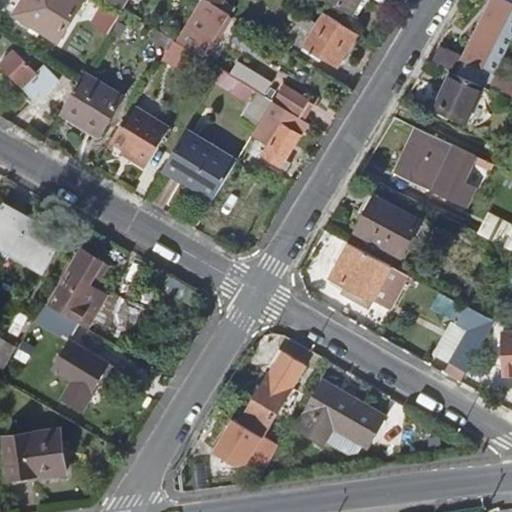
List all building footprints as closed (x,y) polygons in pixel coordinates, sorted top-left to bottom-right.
[(26,0),(17,16),(60,43),(87,0),(86,0),(26,0)] [(192,49),(202,56),(229,12),(218,5),(211,1),(209,0),(202,0),(178,40),(189,47),(192,49)] [(333,0),(352,13),(360,0),(333,0)] [(447,49),(439,64),(459,73),(487,86),(491,88),(497,76),(511,44),(511,0),(510,0),(496,0),(468,59),(447,49)] [(339,66),(359,33),(327,13),(308,46),(339,66)] [(178,40),(176,39),(165,56),(178,64),(189,47),(178,40)] [(4,62),(13,72),(41,103),(63,83),(48,67),(41,74),(17,50),(4,62)] [(230,60),(225,70),(247,84),(252,74),(230,60)] [(469,124),(487,86),(459,73),(441,111),(469,124)] [(124,97),(88,74),(87,76),(64,112),(102,134),(124,97)] [(511,82),(497,76),(491,88),(511,98),(511,82)] [(289,110),(302,117),(312,101),(285,85),(275,101),(289,110)] [(289,110),(275,101),(254,135),(272,146),(284,125),(281,124),(289,110)] [(115,139),(113,143),(136,156),(135,158),(149,166),(171,128),(135,106),(122,127),(115,139)] [(284,125),(272,146),(266,157),(283,167),(309,121),(302,117),(289,110),(281,124),(284,125)] [(190,177),(219,194),(242,156),(192,125),(167,167),(188,179),(190,177)] [(466,180),(477,157),(421,129),(397,175),(429,191),(430,189),(465,207),(476,185),(466,180)] [(482,156),(471,179),(482,184),(493,161),(482,156)] [(360,209),(368,213),(377,196),(370,192),(360,209)] [(420,219),(377,196),(368,213),(358,231),(401,254),(420,219)] [(0,242),(14,251),(11,256),(41,273),(61,240),(4,207),(0,214),(0,242)] [(490,223),(484,235),(506,247),(511,234),(490,223)] [(370,303),(393,263),(353,241),(331,281),(370,303)] [(0,249),(11,256),(14,251),(0,242),(0,249)] [(89,289),(104,263),(85,253),(59,296),(60,296),(54,306),(80,321),(91,327),(107,298),(96,293),(89,289)] [(111,268),(104,263),(89,289),(96,293),(111,268)] [(69,339),(80,321),(54,306),(47,302),(36,319),(69,339)] [(438,352),(453,361),(480,311),(465,303),(438,352)] [(453,361),(468,370),(497,321),(480,311),(453,361)] [(511,325),(503,327),(506,369),(511,368),(511,325)] [(87,405),(111,364),(71,340),(54,370),(75,382),(67,395),(87,405)] [(255,398),(239,421),(264,436),(268,439),(269,438),(312,374),(292,360),(263,403),(255,398)] [(322,446),(333,431),(365,451),(384,421),(325,384),(296,429),(322,446)] [(239,421),(237,419),(217,452),(236,463),(247,462),(264,436),(239,421)] [(62,428),(8,435),(13,480),(67,473),(62,428)]
